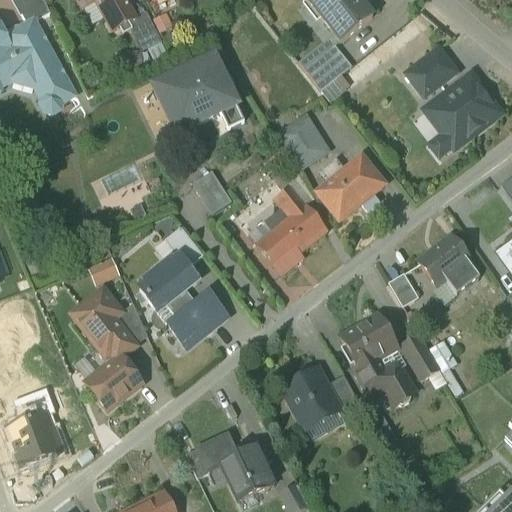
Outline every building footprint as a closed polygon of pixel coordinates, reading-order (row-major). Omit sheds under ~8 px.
[(50,17),(42,0),(11,0),(27,29),(34,25),(35,26),(50,17)] [(75,0),(81,11),(92,5),(96,3),(113,34),(128,26),(135,22),(122,0),(75,0)] [(356,0),(310,0),(308,2),(340,45),(341,45),(373,21),(356,0)] [(135,22),(128,26),(142,54),(160,45),(146,16),(135,22)] [(165,17),(153,23),(160,37),(172,31),(165,17)] [(27,29),(17,34),(16,39),(12,41),(8,40),(5,41),(11,51),(0,57),(0,88),(19,79),(33,83),(45,103),(45,104),(44,107),(47,113),(53,114),(55,113),(56,113),(58,112),(59,108),(73,100),(74,99),(56,66),(54,67),(41,43),(42,42),(43,41),(35,26),(34,25),(27,29)] [(0,32),(0,57),(11,51),(5,41),(0,32)] [(332,47),(303,71),(299,66),(298,66),(321,95),(352,70),(351,70),(350,71),(334,51),(341,45),(340,45),(334,50),(332,47)] [(438,54),(407,78),(424,101),(456,77),(438,54)] [(140,57),(118,56),(118,73),(140,73),(140,57)] [(212,62),(153,92),(176,138),(220,116),(228,133),(243,126),(212,62)] [(471,81),(426,115),(454,152),(499,118),(471,81)] [(299,177),(328,159),(307,125),(278,143),(299,177)] [(361,164),(317,199),(339,227),(384,191),(361,164)] [(314,202),(294,169),(274,184),(284,196),(275,204),(289,222),(273,235),(262,244),(256,249),(281,280),(303,262),(300,258),(327,236),(306,209),(314,202)] [(511,182),(500,191),(511,206),(511,182)] [(267,209),(247,225),(262,244),(273,235),(266,227),(275,220),(267,209)] [(203,260),(181,232),(165,245),(178,262),(179,262),(188,272),(203,260)] [(450,241),(417,266),(437,292),(446,286),(456,300),(470,290),(459,276),(470,267),(450,241)] [(511,247),(498,258),(511,277),(511,247)] [(178,262),(140,293),(169,330),(196,308),(185,294),(197,285),(188,272),(179,262),(178,262)] [(404,279),(389,288),(403,312),(418,302),(404,279)] [(103,295),(73,319),(106,361),(112,357),(116,363),(120,360),(121,362),(135,351),(113,323),(120,318),(103,295)] [(196,308),(169,330),(187,353),(227,321),(209,299),(196,308)] [(398,352),(379,319),(340,341),(359,374),(360,375),(378,364),(398,353),(398,352)] [(418,340),(398,352),(398,353),(400,351),(421,385),(438,375),(418,340)] [(116,363),(85,387),(107,416),(142,389),(121,362),(120,360),(116,363)] [(378,364),(360,375),(359,374),(357,380),(374,410),(375,409),(369,399),(382,391),(387,392),(397,409),(402,411),(410,406),(411,401),(415,399),(402,375),(384,375),(378,364)] [(326,390),(318,376),(284,395),(305,432),(337,414),(338,413),(326,390)] [(344,380),(326,390),(338,413),(337,414),(344,426),(364,416),(344,380)] [(14,408),(23,431),(43,423),(54,418),(45,396),(14,408)] [(374,410),(364,416),(380,444),(392,438),(375,409),(374,410)] [(23,431),(7,437),(20,472),(56,458),(43,423),(23,431)] [(250,452),(236,458),(227,439),(196,454),(208,478),(222,471),(238,506),(274,489),(261,461),(256,463),(250,452)] [(500,511),(494,501),(499,498),(485,473),(446,496),(456,511),(500,511)] [(305,511),(306,511),(294,489),(280,496),(289,511),(305,511)] [(171,511),(163,496),(135,510),(135,511),(171,511)]
